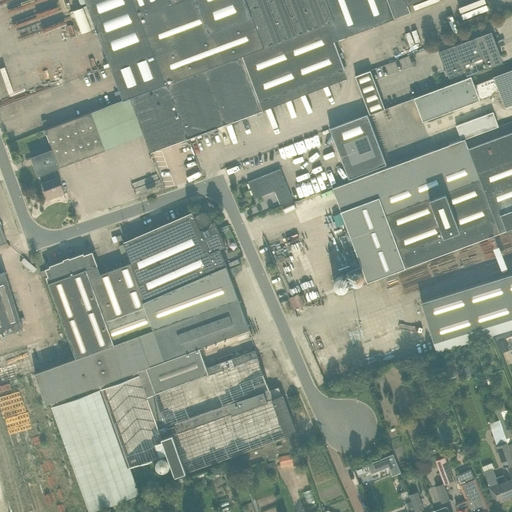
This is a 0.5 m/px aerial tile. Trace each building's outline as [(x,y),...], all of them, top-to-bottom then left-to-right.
[(15,93),(56,77),(68,109),(321,14),(315,0),(0,0),(0,27),(15,67),(6,70),(15,93)] [(327,0),(335,20),(130,97),(151,152),(263,110),(260,101),(344,68),(334,41),(410,12),(407,5),(420,0),(327,0)] [(445,70),(443,71),(444,72),(446,71),(447,75),(445,75),(446,76),(447,76),(449,82),(501,63),(496,48),(499,47),(497,42),(494,43),(490,32),(466,41),(438,52),(445,70)] [(511,105),(511,70),(474,85),(471,76),(414,98),(423,121),(479,100),(502,91),(508,107),(511,105)] [(362,95),(370,114),(385,108),(377,89),(362,95)] [(273,106),(266,108),(272,128),(279,126),(273,106)] [(51,150),(46,152),(52,169),(104,150),(89,112),(44,130),(51,150)] [(456,126),(461,140),(465,139),(498,126),(493,112),(456,126)] [(330,128),(349,178),(386,164),(367,114),(330,128)] [(511,131),(468,148),(465,139),(461,140),(332,188),(367,282),(511,227),(511,131)] [(55,177),(52,169),(46,152),(32,157),(31,157),(37,175),(38,175),(41,183),(40,183),(46,199),(48,198),(48,199),(55,197),(55,196),(63,193),(57,177),(55,177)] [(253,195),(256,194),(257,197),(275,190),(280,204),(292,199),(280,169),(248,182),(253,195)] [(123,241),(131,262),(144,300),(193,278),(226,264),(219,249),(225,246),(214,221),(211,223),(211,222),(211,221),(211,220),(211,219),(211,218),(210,217),(210,216),(209,215),(208,214),(207,213),(206,213),(205,212),(203,212),(202,212),(201,212),(200,213),(198,213),(197,214),(196,215),(195,216),(193,211),(192,212),(193,214),(125,243),(124,241),(123,241)] [(46,404),(50,402),(133,377),(131,372),(165,360),(165,359),(199,347),(235,334),(238,341),(250,337),(253,336),(226,265),(226,264),(193,278),(144,300),(131,262),(101,273),(93,251),(70,259),(70,258),(64,260),(64,262),(46,268),(48,276),(46,277),(76,357),(35,373),(46,404)] [(0,334),(23,328),(9,271),(0,272),(0,334)] [(511,273),(421,301),(424,310),(437,352),(511,328),(511,273)] [(496,341),(501,353),(509,350),(504,338),(496,341)] [(472,342),(474,350),(480,348),(478,340),(472,342)] [(323,369),(327,380),(347,373),(343,362),(323,369)] [(501,425),(500,425),(507,444),(511,459),(511,434),(510,429),(507,430),(503,419),(505,418),(503,411),(501,411),(499,405),(494,407),(499,420),(501,425)] [(511,459),(507,444),(500,425),(490,429),(496,446),(503,468),(511,465),(511,459)] [(424,432),(433,453),(441,450),(436,438),(434,439),(430,430),(424,432)] [(279,456),(280,464),(280,465),(293,463),(291,454),(279,456)] [(394,454),(368,464),(371,474),(388,467),(392,477),(401,473),(394,454)] [(437,467),(443,483),(444,485),(453,481),(447,463),(437,467)] [(488,486),(492,494),(496,504),(505,500),(504,498),(511,494),(511,479),(511,478),(505,481),(503,475),(496,477),(493,469),(484,472),(489,486),(488,486)] [(466,500),(456,505),(458,510),(456,511),(486,511),(485,509),(486,509),(484,506),(485,505),(472,477),(469,470),(456,475),(460,483),(458,483),(466,500)] [(171,485),(174,493),(182,489),(179,482),(171,485)] [(450,500),(444,485),(443,483),(435,486),(441,503),(450,500)] [(409,495),(412,504),(415,511),(416,511),(424,509),(417,492),(409,495)]
